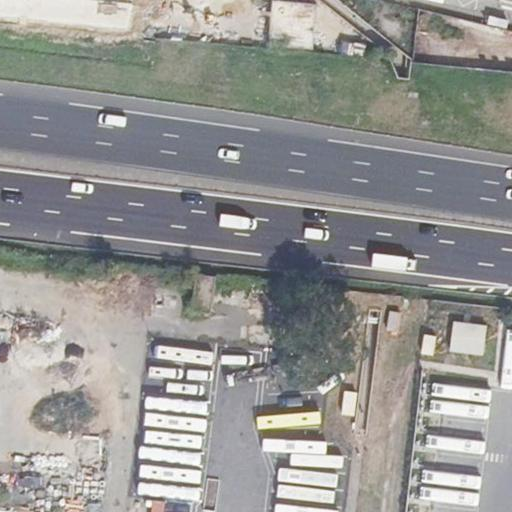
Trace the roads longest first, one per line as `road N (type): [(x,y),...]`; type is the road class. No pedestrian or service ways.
road 1 (motorway): [(511,193),(0,121)]
road 2 (motorway): [(0,202),(511,262)]
road 3 (unknown): [(102,511),(123,332),(107,300),(0,276)]
road 4 (unclassified): [(388,511),(412,319)]
